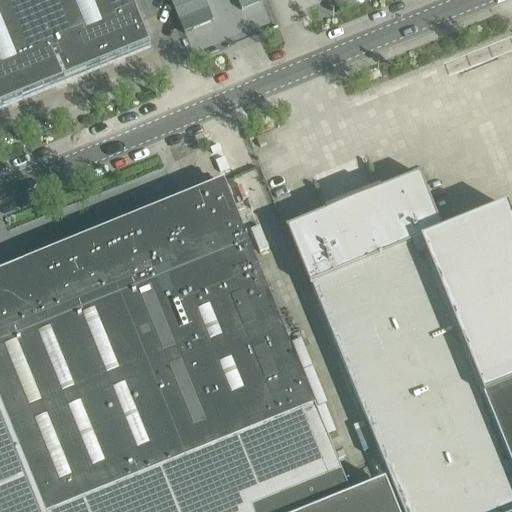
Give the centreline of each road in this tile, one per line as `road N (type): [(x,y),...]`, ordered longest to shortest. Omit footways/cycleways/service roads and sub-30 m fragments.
road 1 (tertiary): [(0,194),(474,0)]
road 2 (unknown): [(0,129),(171,57),(196,113)]
